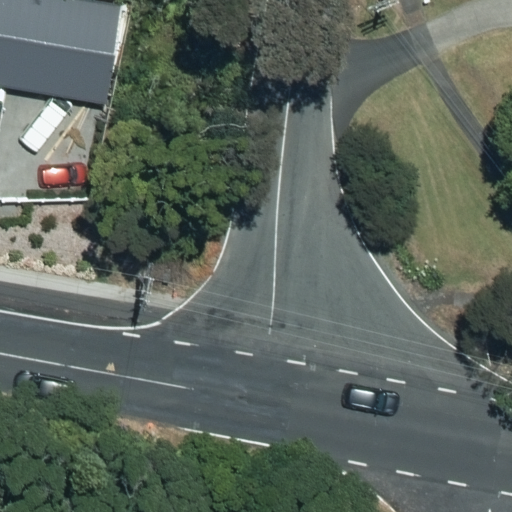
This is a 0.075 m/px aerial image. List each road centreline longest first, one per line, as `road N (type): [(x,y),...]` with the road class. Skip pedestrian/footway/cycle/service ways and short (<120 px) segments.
road 1 (residential): [(302,0),(263,401)]
road 2 (unclassified): [(263,401),(0,353)]
road 3 (unclassified): [(504,444),(263,401)]
